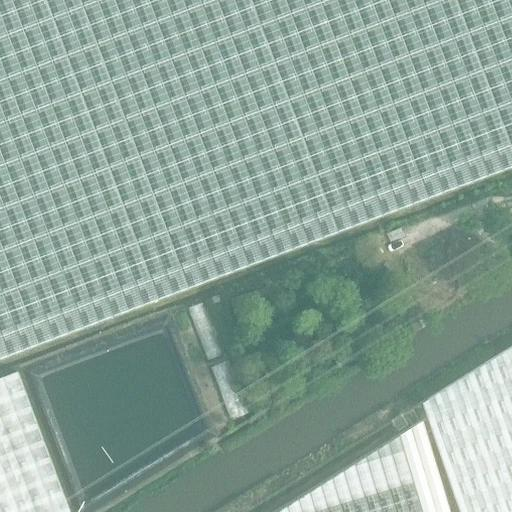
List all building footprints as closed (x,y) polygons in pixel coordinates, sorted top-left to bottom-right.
[(511,0),(0,0),(0,362),(239,272),(511,169),(511,0)] [(406,257),(434,299),(467,276),(439,235),(406,257)] [(260,289),(229,299),(237,323),(268,313),(265,305),(260,289)] [(511,511),(511,350),(471,375),(422,405),(456,506),(450,508),(451,511),(511,511)] [(0,511),(67,511),(12,375),(0,379),(0,511)] [(233,416),(245,412),(234,381),(222,385),(233,416)] [(447,511),(443,495),(422,422),(276,511),(447,511)]
